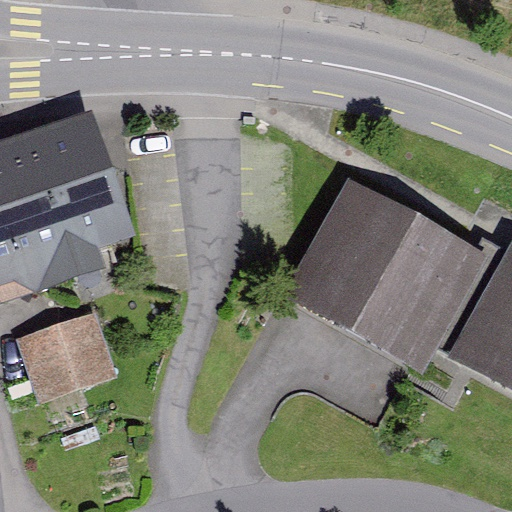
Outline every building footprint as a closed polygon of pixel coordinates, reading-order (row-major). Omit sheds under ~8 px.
[(0,159),(0,270),(11,298),(161,244),(116,121),(0,159)] [(511,261),(373,184),(308,300),(446,376),(511,261)] [(0,270),(0,330),(21,321),(11,298),(0,270)] [(511,291),(474,360),(511,380),(511,291)] [(119,315),(39,343),(63,410),(143,382),(119,315)]
